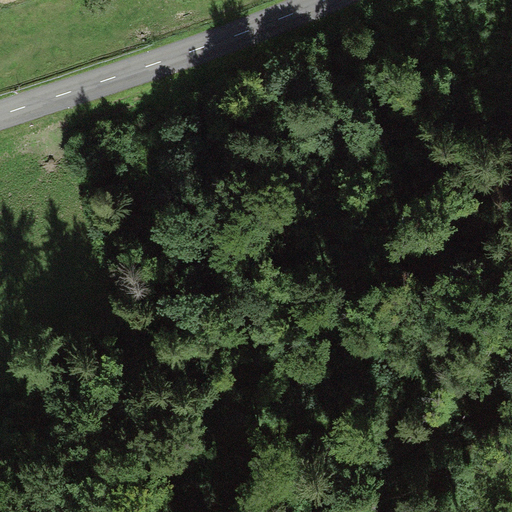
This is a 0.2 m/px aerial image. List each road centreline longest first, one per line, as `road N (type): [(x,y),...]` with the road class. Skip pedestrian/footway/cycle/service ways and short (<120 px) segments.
road 1 (tertiary): [(0,114),(321,0)]
road 2 (track): [(511,403),(264,434)]
